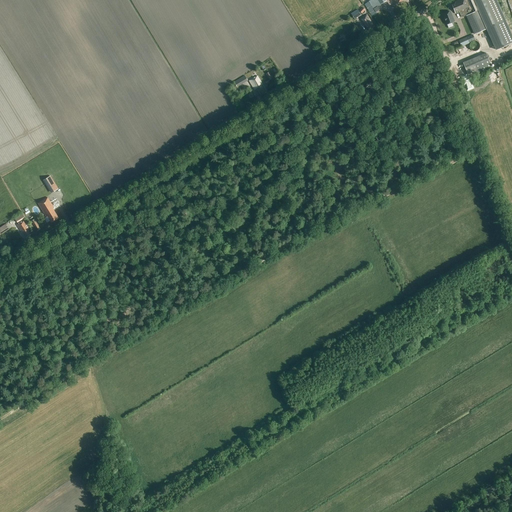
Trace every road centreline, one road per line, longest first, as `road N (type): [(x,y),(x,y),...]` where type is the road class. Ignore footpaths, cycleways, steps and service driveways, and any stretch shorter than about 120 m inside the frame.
road 1 (track): [(0,419),(271,253),(476,149)]
road 2 (tertiary): [(0,269),(436,0)]
road 3 (track): [(511,248),(426,8)]
